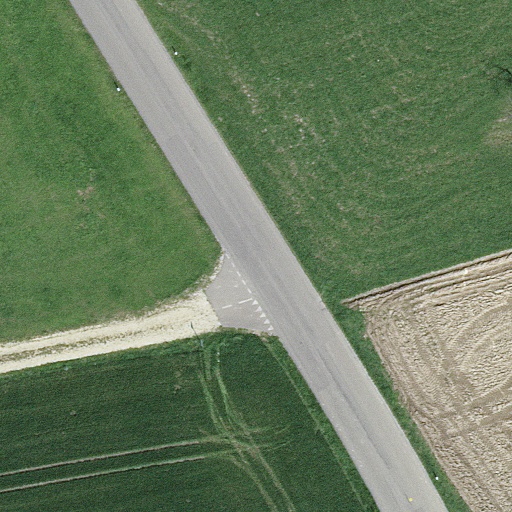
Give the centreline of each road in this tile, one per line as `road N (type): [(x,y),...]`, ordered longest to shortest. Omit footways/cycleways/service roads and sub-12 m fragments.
road 1 (tertiary): [(409,511),(93,0)]
road 2 (track): [(278,297),(0,355)]
